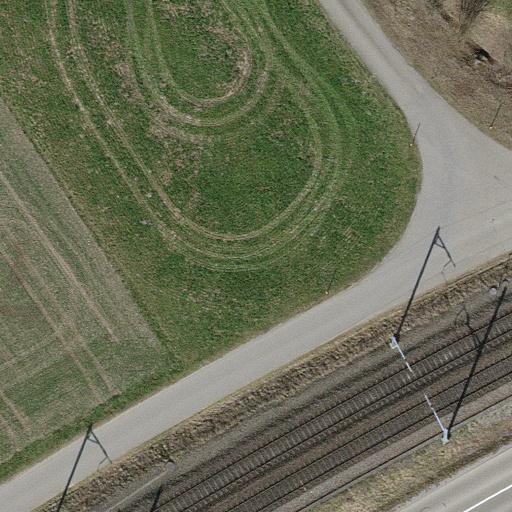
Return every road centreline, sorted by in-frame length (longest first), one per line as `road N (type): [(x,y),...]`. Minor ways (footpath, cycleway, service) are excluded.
road 1 (unclassified): [(0,509),(203,387),(511,231)]
road 2 (unclassified): [(511,231),(351,0)]
